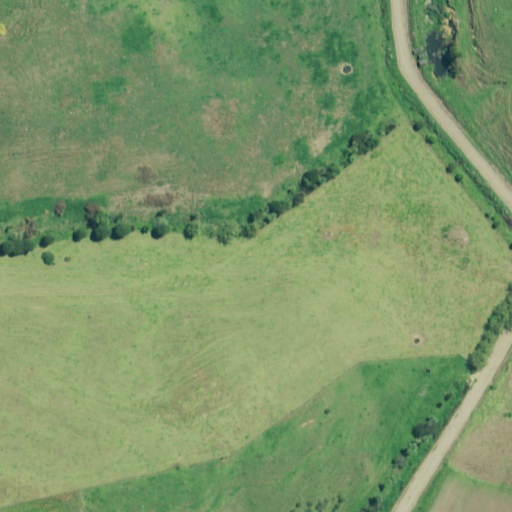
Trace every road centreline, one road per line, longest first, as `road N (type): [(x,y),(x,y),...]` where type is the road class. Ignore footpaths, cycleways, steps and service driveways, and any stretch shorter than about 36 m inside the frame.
road 1 (track): [(511,353),(418,511)]
road 2 (track): [(511,146),(470,98),(432,37),(420,0)]
